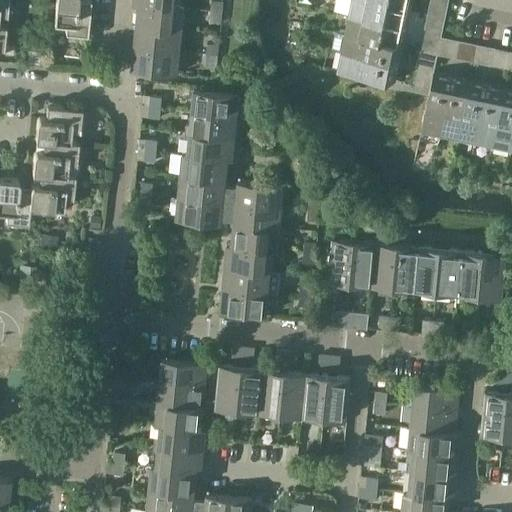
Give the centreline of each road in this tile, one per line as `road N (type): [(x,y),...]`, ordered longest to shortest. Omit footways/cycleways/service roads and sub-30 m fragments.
road 1 (residential): [(366,343),(108,318)]
road 2 (residential): [(108,318),(128,120),(121,95)]
road 3 (residential): [(478,355),(464,493),(511,498)]
road 4 (residential): [(96,468),(108,318)]
road 5 (residential): [(206,472),(354,486)]
road 6 (residential): [(354,486),(366,343)]
road 7 (residential): [(121,95),(0,85)]
